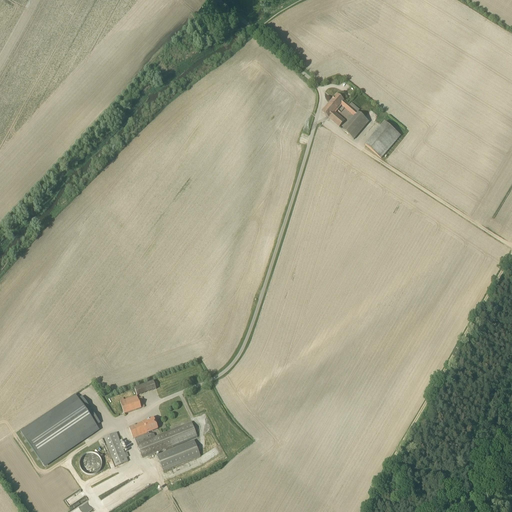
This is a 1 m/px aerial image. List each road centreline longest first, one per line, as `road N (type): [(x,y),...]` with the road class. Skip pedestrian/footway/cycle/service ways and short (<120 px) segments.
road 1 (unclassified): [(163,400),(223,376),(242,355),(322,101),(315,84),(217,0)]
road 2 (track): [(367,511),(511,256)]
road 3 (track): [(511,245),(317,118)]
